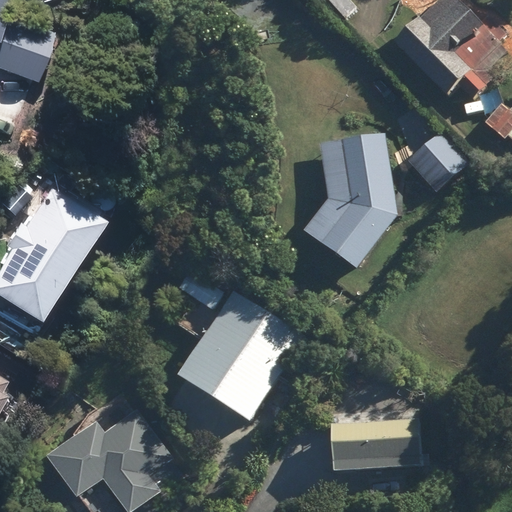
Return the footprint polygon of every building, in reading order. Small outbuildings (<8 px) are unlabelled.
[(0,0),(0,67),(35,80),(52,33),(0,13),(0,4),(1,0),(0,0)] [(463,86),(476,99),(491,85),(478,71),(504,45),(463,3),(437,28),(426,17),(398,44),(451,97),(463,86)] [(509,140),(511,136),(511,112),(504,105),(489,123),(509,140)] [(412,162),(440,195),(475,165),(446,132),(412,162)] [(311,231),(365,270),(402,218),(388,135),(324,145),(334,201),(311,231)] [(45,189),(21,226),(15,222),(0,245),(6,250),(0,259),(0,302),(30,322),(96,222),(45,189)] [(190,294),(217,310),(227,293),(201,277),(190,294)] [(183,379),(256,423),(310,337),(237,292),(183,379)] [(109,482),(131,511),(145,511),(167,495),(165,493),(186,477),(173,461),(176,459),(140,411),(109,436),(99,424),(53,460),(84,501),(109,482)] [(456,437),(476,448),(487,428),(467,417),(456,437)] [(337,425),(340,462),(427,456),(425,419),(337,425)]
